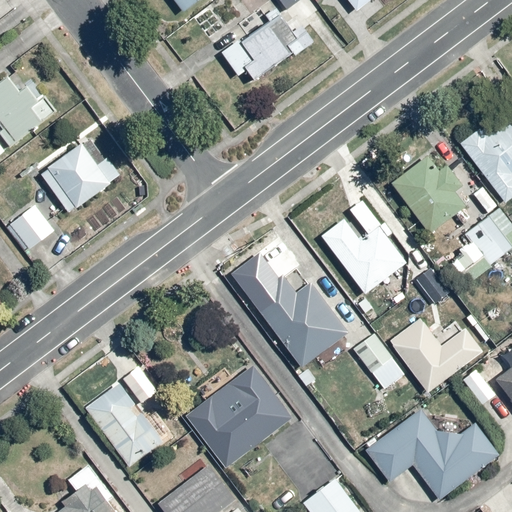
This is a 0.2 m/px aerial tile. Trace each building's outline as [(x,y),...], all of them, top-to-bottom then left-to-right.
[(196,0),(171,0),(181,12),(196,0)] [(283,0),(261,15),(266,23),(261,27),(258,23),(247,30),(250,34),(222,52),(235,72),(244,66),(252,77),(311,38),(302,24),(318,13),(309,0),(283,0)] [(347,0),(356,10),(367,0),(347,0)] [(45,95),(37,101),(26,86),(20,91),(5,72),(0,75),(0,124),(2,127),(0,128),(0,133),(9,145),(45,116),(56,108),(45,95)] [(511,106),(511,105),(461,142),(504,201),(511,195),(511,106)] [(97,163),(81,141),(38,172),(67,211),(109,180),(119,173),(107,156),(97,163)] [(441,173),(427,155),(391,182),(429,232),(465,205),(455,192),(462,187),(448,168),(441,173)] [(511,245),(511,224),(480,187),(470,195),(487,215),(464,235),(479,253),(455,273),(466,285),(511,245)] [(53,231),(34,203),(9,221),(28,248),(53,231)] [(360,240),(343,217),(320,235),(364,293),(405,262),(378,226),(360,240)] [(297,264),(282,274),(250,298),(300,366),(347,332),(297,264)] [(435,271),(418,283),(435,307),(452,294),(435,271)] [(461,328),(455,320),(433,336),(420,318),(389,340),(426,391),(482,351),(464,326),(461,328)] [(404,374),(374,334),(354,349),(384,389),(404,374)] [(290,415),(249,363),(228,379),(238,392),(219,408),(208,395),(184,414),(225,467),(290,415)] [(511,363),(493,378),(502,389),(511,403),(511,363)] [(138,365),(122,378),(141,403),(158,390),(138,365)] [(496,393),(475,367),(460,379),(480,405),(496,393)] [(162,440),(136,405),(120,380),(84,406),(129,465),(162,440)] [(436,430),(420,408),(365,449),(389,481),(412,463),(438,498),(498,454),(475,423),(459,434),(436,430)] [(116,511),(109,502),(116,497),(88,461),(81,467),(67,478),(78,494),(54,511),(116,511)] [(165,511),(215,511),(233,499),(207,463),(157,501),(165,511)] [(360,511),(334,478),(302,502),(310,511),(360,511)]
